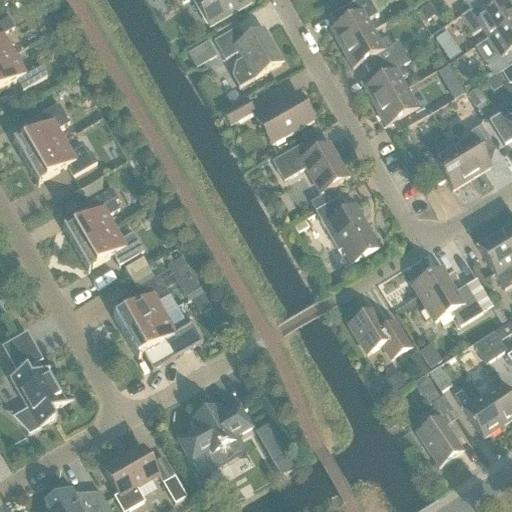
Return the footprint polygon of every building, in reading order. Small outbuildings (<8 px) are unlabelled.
[(179,0),(182,5),(191,0),(194,0),(211,27),(246,6),(242,0),(179,0)] [(372,33),(366,22),(377,16),(367,0),(359,0),(338,12),(344,23),(329,31),(341,51),(372,33)] [(460,0),(463,4),(464,4),(469,13),(488,0),(460,0)] [(487,41),(511,24),(511,11),(505,2),(495,8),(489,0),(488,0),(469,13),(470,13),(460,20),(471,37),(481,31),(487,41)] [(0,64),(13,57),(2,37),(13,31),(7,20),(0,24),(0,64)] [(499,75),(511,66),(511,24),(487,41),(474,50),(485,66),(486,65),(495,78),(499,75)] [(239,54),(244,62),(236,66),(234,78),(240,89),(281,66),(261,32),(245,42),(237,29),(213,43),(224,62),(239,54)] [(397,45),(391,48),(386,39),(379,44),(372,33),(341,51),(352,71),(363,65),(368,75),(403,55),(397,45)] [(461,56),(447,34),(434,42),(449,64),(461,56)] [(208,45),(189,55),(196,69),(216,59),(208,45)] [(373,84),(363,90),(374,110),(406,91),(400,81),(407,77),(402,68),(408,64),(403,55),(368,75),(373,84)] [(0,91),(16,83),(22,93),(46,79),(40,68),(25,77),(13,57),(0,64),(0,91)] [(511,85),(511,68),(502,75),(509,87),(511,85)] [(495,78),(486,83),(493,94),(506,86),(499,75),(495,78)] [(457,82),(446,89),(455,103),(466,96),(457,82)] [(402,133),(427,119),(421,109),(417,111),(406,91),(374,110),(386,130),(396,124),(402,133)] [(235,94),(227,98),(232,106),(239,102),(235,94)] [(271,148),(313,123),(297,95),(255,120),(271,148)] [(230,128),(254,115),(246,102),(223,115),(230,128)] [(12,144),(25,166),(63,144),(57,132),(69,125),(58,106),(36,118),(42,129),(14,145),(13,143),(12,144)] [(511,142),(511,113),(501,120),(499,116),(488,122),(503,147),(511,142)] [(471,138),(452,150),(471,182),(491,169),(484,159),(495,153),(479,128),(468,134),(471,138)] [(405,137),(397,142),(403,152),(411,147),(405,137)] [(72,180),(96,166),(90,154),(86,156),(82,148),(70,155),(63,144),(25,166),(37,188),(39,188),(38,186),(66,169),(72,180)] [(321,196),(347,181),(327,147),(306,159),(300,148),(272,164),(283,183),(306,170),(321,196)] [(445,183),(452,194),(471,182),(452,150),(441,156),(437,149),(417,161),(434,189),(445,183)] [(87,188),(80,192),(85,201),(92,197),(87,188)] [(62,231),(75,253),(113,230),(107,219),(119,212),(114,204),(117,203),(111,191),(86,205),(92,215),(64,232),(63,230),(62,231)] [(337,254),(343,250),(352,266),(378,251),(353,208),(346,212),(339,199),(314,213),(337,254)] [(305,224),(293,231),(297,237),(308,230),(305,224)] [(511,226),(497,236),(511,260),(511,226)] [(113,230),(75,253),(87,275),(89,274),(88,272),(116,256),(122,266),(143,254),(132,235),(120,242),(113,230)] [(511,260),(497,236),(477,249),(504,292),(511,288),(510,285),(511,283),(511,260)] [(482,316),(465,288),(454,295),(439,272),(412,288),(435,325),(451,315),(460,329),(482,316)] [(113,316),(112,317),(125,339),(163,317),(157,305),(169,299),(158,279),(136,292),(118,302),(124,313),(114,318),(113,316)] [(194,283),(180,291),(184,300),(199,291),(194,283)] [(202,297),(192,303),(198,314),(209,308),(202,297)] [(496,308),(491,311),(503,329),(507,326),(496,308)] [(391,362),(409,351),(393,326),(383,333),(371,314),(348,328),(366,358),(382,348),(391,362)] [(163,317),(125,339),(137,361),(139,361),(138,359),(141,357),(152,374),(202,345),(191,327),(189,327),(186,329),(182,321),(170,328),(163,317)] [(494,334),(483,341),(496,360),(506,353),(494,334)] [(472,348),(485,367),(496,360),(483,341),(472,348)] [(9,380),(28,413),(16,419),(4,410),(3,411),(16,421),(24,429),(29,437),(53,423),(55,422),(50,414),(74,400),(73,399),(64,404),(45,371),(54,366),(54,365),(30,379),(11,344),(1,350),(16,376),(9,380)] [(431,348),(420,356),(430,372),(442,365),(431,348)] [(440,396),(451,389),(438,370),(427,377),(440,396)] [(494,391),(482,399),(502,429),(511,421),(511,402),(492,372),(485,377),(494,391)] [(428,409),(440,401),(424,378),(412,386),(428,409)] [(453,399),(482,442),(502,429),(482,399),(470,407),(461,394),(453,399)] [(196,432),(178,443),(190,464),(200,482),(245,456),(235,438),(250,430),(238,408),(224,416),(225,417),(221,419),(215,409),(191,423),(196,432)] [(438,471),(462,455),(432,411),(423,418),(429,428),(415,437),(438,471)] [(270,427),(257,435),(273,465),(287,457),(270,427)] [(135,489),(156,477),(142,451),(104,473),(118,499),(114,501),(120,511),(133,511),(144,506),(135,489)] [(174,507),(186,500),(174,478),(161,485),(174,507)] [(109,511),(100,495),(89,501),(87,496),(76,503),(70,492),(44,507),(47,511),(109,511)]
